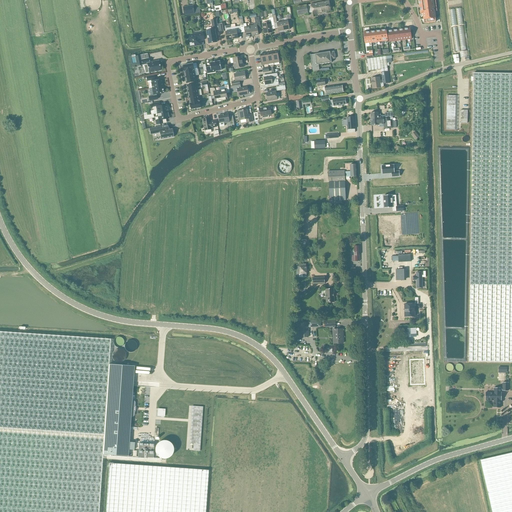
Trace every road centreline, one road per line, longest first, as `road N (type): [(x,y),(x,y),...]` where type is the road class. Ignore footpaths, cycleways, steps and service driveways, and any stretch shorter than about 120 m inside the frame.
road 1 (tertiary): [(342,459),(260,347),(230,332),(124,321),(81,306),(20,259),(0,220)]
road 2 (unclassified): [(342,459),(363,443),(367,428),(362,212)]
road 3 (unclassified): [(367,495),(439,458),(511,437)]
road 4 (residential): [(178,119),(168,63),(250,47)]
road 5 (residential): [(250,47),(257,97),(178,119)]
